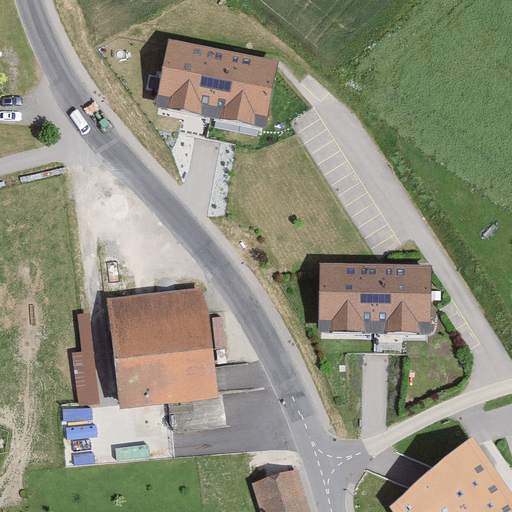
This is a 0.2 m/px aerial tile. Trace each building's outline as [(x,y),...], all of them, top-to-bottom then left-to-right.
[(277,71),(167,51),(156,112),(266,132),(277,71)] [(433,273),(321,272),(320,341),(432,342),(433,273)] [(210,287),(114,300),(128,410),(225,397),(210,287)] [(445,444),(388,500),(396,511),(511,511),(511,487),(472,430),(445,444)] [(308,511),(297,471),(256,482),(264,511),(308,511)]
